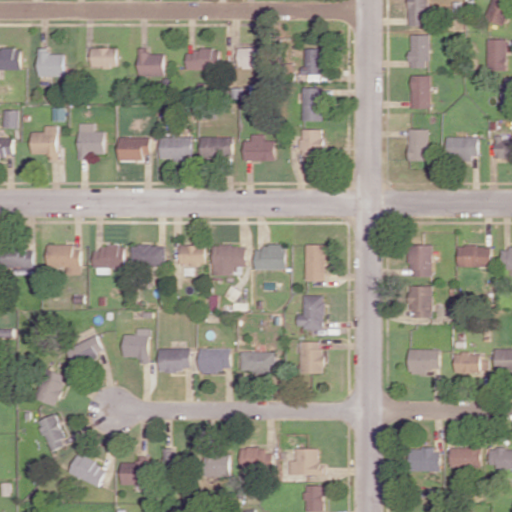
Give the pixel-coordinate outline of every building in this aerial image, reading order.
[(430,25),(430,0),(411,0),(411,24),(430,25)] [(511,2),(511,0),(494,0),(487,18),(504,24),(511,2)] [(432,34),(412,34),(412,67),(431,67),(432,34)] [(509,38),(489,38),(490,70),(509,70),(509,38)] [(265,67),(265,46),(239,47),(240,67),(265,67)] [(67,53),(50,53),(50,47),(41,47),(40,75),(66,75),(67,53)] [(119,47),(93,47),(93,66),(119,66),(119,47)] [(166,75),(166,53),(150,53),(150,47),(141,47),(140,75),(166,75)] [(325,48),(306,48),(306,74),(325,74),(325,48)] [(0,68),(23,69),(23,49),(0,49),(0,68)] [(188,69),(221,69),(222,49),(189,49),(188,69)] [(433,107),(433,74),(414,75),(414,107),(433,107)] [(502,109),(511,108),(511,77),(503,77),(502,109)] [(304,120),(324,120),(325,87),(305,87),(304,120)] [(56,107),(56,120),(68,120),(68,107),(56,107)] [(21,109),(6,108),(6,126),(21,127),(21,109)] [(107,153),(107,131),(97,131),(97,122),(81,122),(81,158),(91,158),(91,153),(107,153)] [(34,131),(34,153),(50,153),(50,159),(60,159),(60,125),(47,125),(47,131),(34,131)] [(303,155),(326,155),(325,128),(303,129),(303,155)] [(431,128),(411,128),(411,159),(430,160),(431,128)] [(277,159),(277,139),(266,139),(266,133),(253,133),(253,140),(246,140),(246,160),(277,159)] [(449,136),(449,158),(481,157),(480,135),(449,136)] [(497,157),(511,157),(511,138),(511,139),(511,135),(498,135),(497,157)] [(15,137),(0,136),(0,157),(15,157),(15,137)] [(152,137),(121,136),(121,159),(145,159),(145,153),(152,154),(152,137)] [(162,159),(194,159),(194,136),(162,136),(162,159)] [(235,136),(202,136),(203,157),(235,157),(235,136)] [(308,280),(328,280),(327,243),(307,244),(308,280)] [(83,245),(50,244),(49,266),(69,266),(69,273),(83,274),(83,245)] [(167,266),(167,244),(134,244),(134,265),(167,266)] [(182,244),(182,264),(208,264),(208,244),(182,244)] [(215,274),(238,274),(238,266),(249,266),(249,245),(215,244),(215,274)] [(435,244),(412,244),(412,275),(434,275),(435,244)] [(257,268),(288,268),(288,245),(257,245),(257,268)] [(460,265),(493,266),(494,245),(460,245),(460,265)] [(111,267),(128,267),(127,246),(97,246),(97,273),(112,273),(111,267)] [(35,267),(36,248),(3,247),(3,266),(35,267)] [(435,285),(412,285),(411,316),(434,317),(435,285)] [(305,314),(300,313),(299,327),(326,327),(326,295),(306,294),(305,314)] [(127,333),(126,356),(142,356),(142,362),(152,362),(153,327),(140,327),(140,334),(127,333)] [(107,352),(99,334),(69,348),(78,366),(107,352)] [(321,340),(302,340),(302,373),(327,372),(326,348),(321,348),(321,340)] [(193,347),(161,348),(162,370),(194,370),(193,347)] [(233,347),(202,348),(202,372),(226,372),(226,366),(234,366),(233,347)] [(442,367),(442,348),(411,348),(410,373),(434,373),(434,367),(442,367)] [(277,350),(243,351),(243,370),(278,370),(277,350)] [(457,372),(490,372),(490,359),(482,359),(482,352),(457,352),(457,372)] [(69,375),(50,368),(39,398),(59,405),(69,375)] [(70,444),(59,413),(41,419),(53,450),(70,444)] [(452,467),(483,467),(483,447),(452,446),(452,467)] [(292,473),(326,474),(326,463),(320,462),(320,447),(298,447),(298,460),(292,460),(292,473)] [(491,468),(511,467),(511,447),(491,448),(491,468)] [(241,448),(242,468),(274,468),(274,448),(241,448)] [(442,448),(410,448),(410,470),(442,470),(442,448)] [(188,450),(166,449),(165,471),(187,472),(188,450)] [(232,475),(232,453),(209,454),(210,476),(232,475)] [(72,473),(103,484),(110,466),(79,455),(72,473)] [(124,459),(123,483),(152,484),(152,459),(124,459)] [(326,510),(326,484),(307,484),(307,510),(326,510)]
